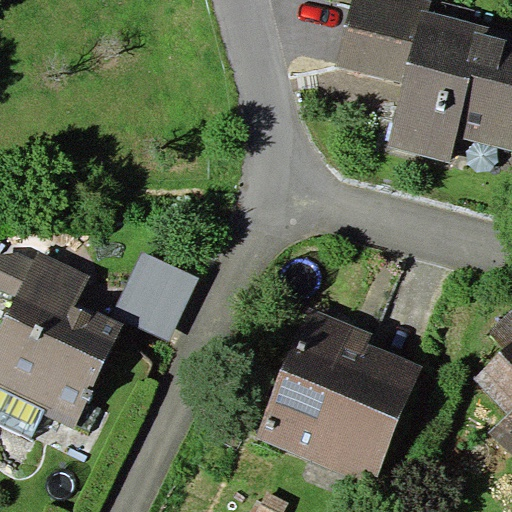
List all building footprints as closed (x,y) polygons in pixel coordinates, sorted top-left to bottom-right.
[(374,0),(359,69),(430,85),(443,29),(447,14),(385,0),(374,0)] [(511,45),(443,29),(430,85),(414,154),(479,169),(489,128),(511,133),(511,45)] [(90,276),(39,251),(35,260),(2,244),(0,247),(0,288),(16,296),(0,329),(0,386),(76,423),(124,323),(114,318),(78,301),(90,276)] [(143,253),(114,318),(124,323),(170,343),(199,278),(143,253)] [(511,337),(476,375),(511,408),(511,337)] [(316,340),(275,445),(390,489),(432,385),(316,340)]
